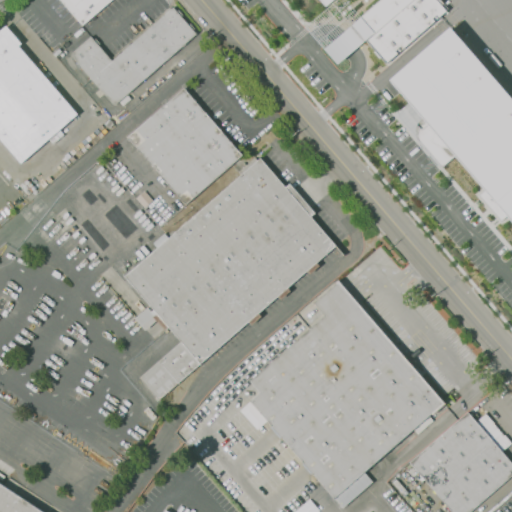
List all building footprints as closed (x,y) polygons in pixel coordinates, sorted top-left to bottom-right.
[(110,0),(82,25),(60,0),(110,0)] [(377,0),(358,17),(372,32),(373,33),(365,39),(385,62),(397,52),(395,50),(397,48),(399,50),(434,20),(431,18),(434,15),(437,18),(441,14),(446,9),(438,0),(377,0)] [(116,103),(112,103),(72,56),(72,52),(90,36),(93,40),(95,38),(100,43),(98,45),(112,61),(114,59),(112,57),(118,52),(120,54),(124,50),(123,48),(128,43),(130,45),(165,14),(164,12),(169,7),(171,9),(173,7),(176,11),(178,10),(183,15),(181,16),(188,25),(190,23),(194,28),(193,30),(196,33),(116,103)] [(358,17),(346,27),(339,34),(324,46),(337,62),(352,49),(360,42),(372,32),(358,17)] [(511,96),(449,24),(387,77),(407,100),(394,111),(441,166),(454,154),(484,189),(479,194),(500,219),(506,214),(511,220),(511,96)] [(21,162),(0,138),(0,30),(6,25),(22,43),(18,46),(77,114),(59,129),(64,135),(53,144),(48,139),(21,162)] [(185,204),(127,137),(184,88),(242,155),(185,204)] [(159,399),(139,377),(181,341),(168,326),(164,330),(156,320),(145,330),(134,318),(147,307),(151,311),(153,309),(125,276),(157,248),(153,243),(164,233),(169,238),(241,175),(238,171),(255,157),(258,161),(260,158),(285,187),(290,183),(315,212),(310,216),(336,245),(316,263),(318,265),(309,273),(307,271),(287,288),(290,291),(281,299),(278,296),(258,313),(261,316),(252,324),(249,321),(159,399)] [(343,508),(250,401),(260,392),(250,380),(325,315),(319,309),(314,302),(339,281),(344,287),(445,403),(365,473),(372,482),(343,508)] [(511,475),(469,511),(452,511),(410,463),(467,412),(476,422),(485,413),(493,423),(503,435),(504,435),(511,443),(501,451),(511,463),(511,475)] [(0,511),(0,483),(43,511),(0,511)]
